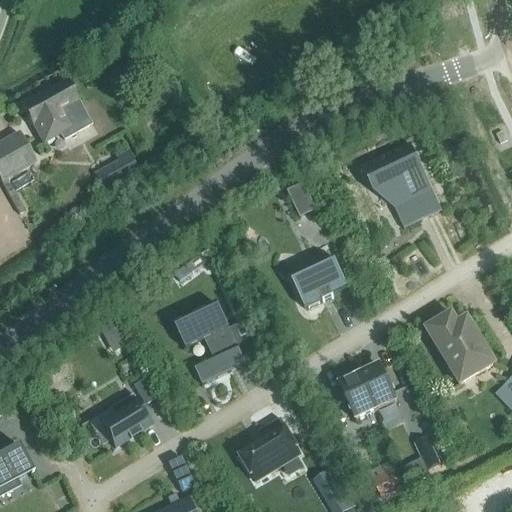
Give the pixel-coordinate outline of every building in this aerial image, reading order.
[(21,107),(36,134),(43,147),(71,131),(65,119),(61,112),(76,104),(65,83),(21,107)] [(0,183),(0,184),(35,165),(18,134),(0,144),(0,183)] [(361,170),(373,195),(394,212),(404,232),(422,223),(412,203),(432,194),(410,146),(361,170)] [(103,193),(139,173),(128,154),(115,161),(117,164),(94,177),(103,193)] [(304,187),(287,195),(299,220),(316,213),(304,187)] [(412,203),(422,223),(441,213),(432,194),(412,203)] [(346,288),(345,289),(332,260),(333,260),(332,258),(289,279),(290,280),(291,280),(305,308),(303,309),(304,311),(321,302),(322,304),(333,299),(332,297),(347,290),(346,288)] [(231,373),(227,366),(242,359),(217,306),(173,327),(185,352),(204,343),(212,360),(193,369),(202,387),(231,373)] [(283,321),(288,332),(306,324),(301,313),(283,321)] [(492,368),(493,367),(492,365),(467,324),(466,322),(465,323),(457,328),(452,319),(451,317),(449,318),(449,319),(429,331),(427,332),(428,334),(459,385),(460,387),(462,386),(462,385),(492,367),(492,368)] [(112,321),(98,329),(104,340),(118,332),(112,321)] [(227,366),(231,373),(245,366),(242,359),(227,366)] [(379,367),(359,377),(376,413),(396,404),(379,367)] [(359,377),(338,386),(356,423),(376,413),(359,377)] [(147,382),(135,389),(146,408),(159,400),(147,382)] [(114,450),(152,427),(134,396),(109,411),(113,418),(100,426),(114,450)] [(240,459),(256,485),(275,473),(274,471),(299,456),(285,433),(287,432),(280,421),(258,434),(264,445),(240,459)] [(415,446),(426,472),(439,466),(427,440),(415,446)] [(0,489),(16,481),(29,474),(30,476),(33,475),(18,447),(15,448),(16,450),(0,458),(0,489)] [(168,466),(178,487),(191,480),(182,460),(168,466)] [(315,485),(331,511),(347,501),(331,475),(315,485)] [(392,477),(376,485),(381,497),(398,489),(392,477)] [(196,490),(191,480),(178,487),(183,496),(196,490)] [(0,499),(20,489),(16,481),(0,489),(0,499)] [(195,511),(189,500),(180,504),(176,496),(167,500),(171,508),(163,511),(195,511)] [(431,511),(458,511),(451,496),(429,507),(431,511)]
